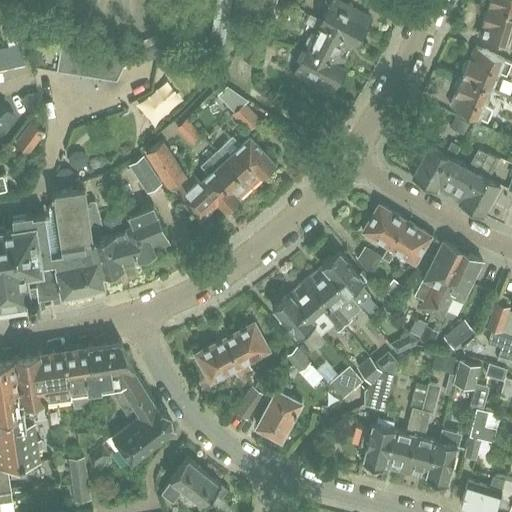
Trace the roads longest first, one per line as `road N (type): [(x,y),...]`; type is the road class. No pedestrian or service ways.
road 1 (residential): [(137,316),(271,240),(348,158)]
road 2 (residential): [(277,471),(206,429),(153,358),(137,316)]
road 3 (residential): [(511,250),(348,158)]
road 4 (residential): [(348,158),(435,0)]
road 5 (residential): [(425,511),(277,471)]
road 6 (residential): [(0,340),(137,316)]
